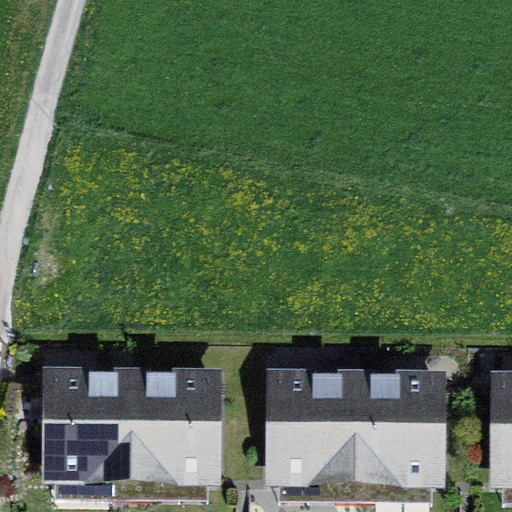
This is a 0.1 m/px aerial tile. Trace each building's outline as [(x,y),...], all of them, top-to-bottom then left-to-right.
[(28,505),(112,506),(112,388),(28,388),(28,505)] [(112,388),(112,506),(208,506),(209,389),(112,388)] [(335,390),(336,505),(429,505),(429,389),(335,390)] [(478,504),(511,504),(511,389),(481,389),(478,504)] [(253,506),(336,505),(335,390),(253,390),(253,506)]
